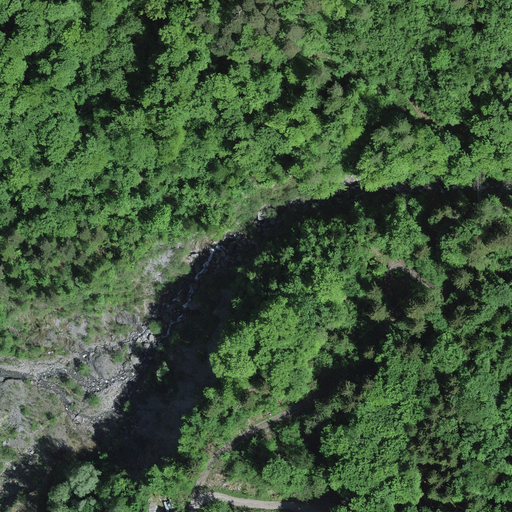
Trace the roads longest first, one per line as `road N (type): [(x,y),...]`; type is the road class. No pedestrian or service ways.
road 1 (track): [(0,226),(141,181),(0,6)]
road 2 (track): [(466,134),(334,56),(283,63),(217,53),(166,8),(137,0)]
road 3 (track): [(390,352),(398,328),(390,263),(400,260),(446,297),(455,284),(445,218),(479,219),(479,136)]
road 4 (track): [(198,496),(201,472),(229,445),(390,352)]
road 5 (track): [(192,511),(198,496),(319,511)]
